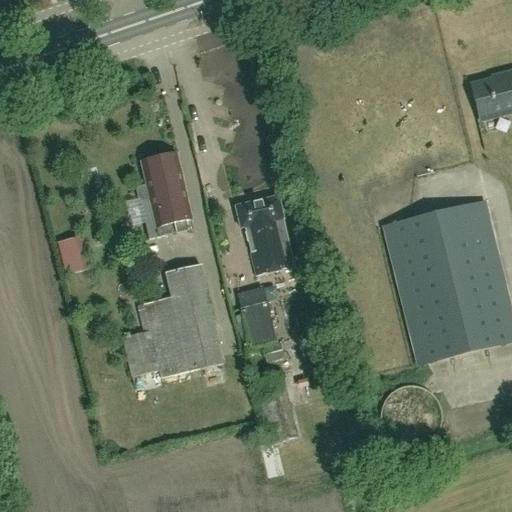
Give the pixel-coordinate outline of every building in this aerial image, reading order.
[(511,73),(504,76),(506,81),(473,90),(480,119),(511,110),(511,73)] [(142,163),(147,186),(139,187),(136,191),(138,199),(141,201),(146,224),(145,224),(148,240),(164,237),(162,227),(190,221),(176,156),(142,163)] [(257,278),(274,274),(277,289),(298,284),(294,269),(277,198),(235,208),(240,230),(245,229),(257,278)] [(419,368),(511,344),(511,318),(483,204),(383,229),(419,368)] [(137,386),(160,380),(224,365),(201,267),(164,275),(170,300),(143,307),(142,306),(134,308),(140,335),(121,340),(131,379),(135,378),(137,386)] [(250,350),(276,343),(266,303),(240,310),(250,350)] [(269,446),(298,439),(282,376),(253,384),(269,446)] [(418,389),(412,388),(407,389),(401,390),(396,392),(392,395),(388,399),(385,403),(382,408),(381,413),(380,419),(381,424),(382,429),(385,434),(388,439),(392,442),(396,445),(401,448),(407,449),(412,449),(417,448),(423,447),(427,444),(432,441),(435,437),(438,432),(440,427),(441,422),(441,416),(440,411),(438,406),(435,401),(432,397),(428,393),(423,391),(418,389)]
